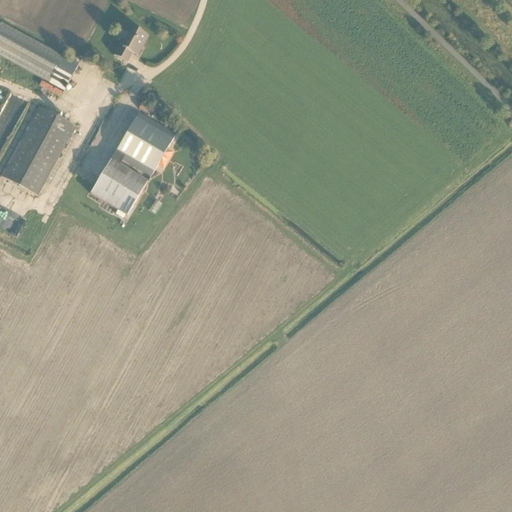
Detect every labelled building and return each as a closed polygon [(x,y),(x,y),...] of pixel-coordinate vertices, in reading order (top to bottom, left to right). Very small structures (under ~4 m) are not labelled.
[(0,57),(64,93),(77,68),(0,25),(0,57)] [(137,56),(148,37),(133,29),(126,42),(122,40),(114,56),(127,63),(132,54),(137,56)] [(68,60),(78,66),(81,59),(72,54),(68,60)] [(138,109),(148,115),(151,110),(142,104),(138,109)] [(0,177),(1,178),(0,179),(0,180),(4,182),(5,180),(37,197),(75,127),(38,107),(0,177)] [(90,195),(117,211),(115,215),(122,219),(125,216),(127,217),(147,183),(119,166),(122,160),(151,178),(158,166),(163,169),(172,154),(166,151),(175,136),(138,114),(116,151),(90,195)]
